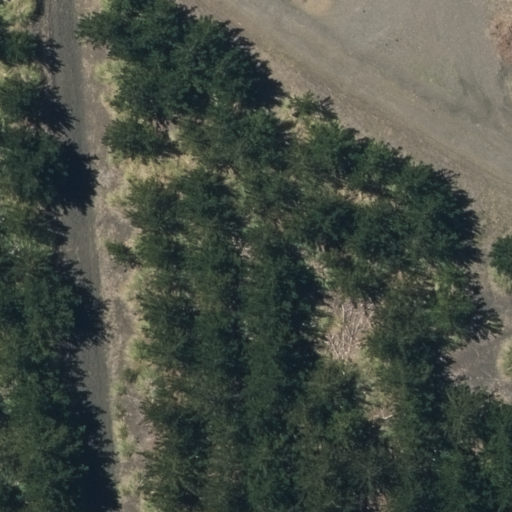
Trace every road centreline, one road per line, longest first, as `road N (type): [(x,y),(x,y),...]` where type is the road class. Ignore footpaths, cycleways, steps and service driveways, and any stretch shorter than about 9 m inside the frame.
road 1 (track): [(62,0),(109,511)]
road 2 (track): [(511,138),(273,0)]
